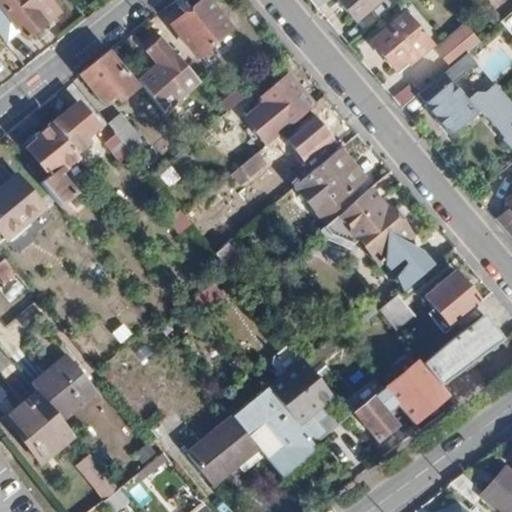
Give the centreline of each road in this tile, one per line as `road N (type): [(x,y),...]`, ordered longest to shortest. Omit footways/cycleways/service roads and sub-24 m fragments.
road 1 (residential): [(282,0),(511,273)]
road 2 (tertiary): [(368,511),(511,407)]
road 3 (residential): [(138,0),(0,110)]
